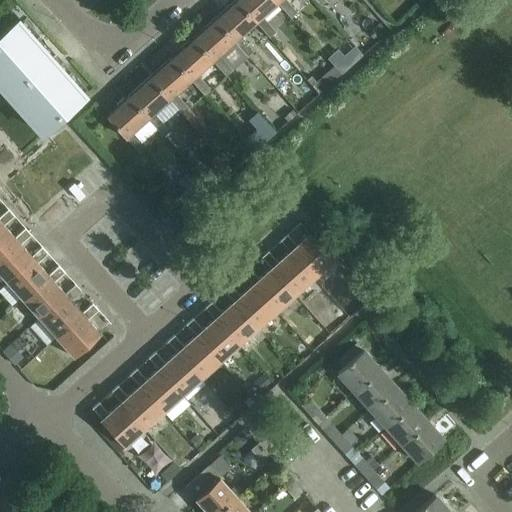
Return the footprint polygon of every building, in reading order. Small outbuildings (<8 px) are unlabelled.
[(233,40),(233,41),(247,56),(253,51),(239,35),(255,21),(236,0),(215,19),(233,40)] [(255,21),(269,37),(275,31),(261,16),(277,2),(275,0),(236,0),(255,21)] [(275,0),(277,2),(290,18),(297,12),(286,0),(275,0)] [(212,60),(225,75),(232,70),(218,54),(233,41),(233,40),(215,19),(193,39),(212,60)] [(0,68),(35,109),(27,116),(41,131),(83,94),(17,20),(0,35),(0,68)] [(190,79),(204,95),(210,89),(196,74),(212,60),(193,39),(171,58),(190,79)] [(168,98),(182,114),(188,108),(174,93),(190,79),(171,58),(150,77),(168,98)] [(147,118),(146,118),(160,133),(167,128),(153,112),(168,98),(150,77),(128,97),(147,118)] [(147,118),(128,97),(106,116),(125,137),(139,153),(145,147),(131,131),(146,118),(147,118)] [(254,128),(265,140),(274,132),(264,120),(254,128)] [(11,155),(5,148),(0,151),(0,162),(2,164),(11,155)] [(209,191),(199,179),(177,199),(187,211),(209,191)] [(0,250),(15,237),(14,237),(3,225),(14,215),(8,209),(0,216),(0,250)] [(511,220),(478,250),(511,290),(511,220)] [(15,237),(0,250),(0,275),(4,280),(31,256),(20,244),(30,234),(25,228),(14,237),(15,237)] [(314,277),(333,260),(308,232),(307,233),(308,234),(296,245),(287,234),(280,240),(290,250),(314,277)] [(31,256),(4,280),(21,299),(48,275),(37,262),(47,253),(42,247),(31,256)] [(271,267),(295,294),(314,277),(290,250),(277,262),(268,251),(262,257),(271,267)] [(48,275),(21,299),(38,318),(65,294),(54,281),(64,272),(58,266),(48,275)] [(252,284),(276,311),(295,294),(271,267),(258,278),(249,268),(243,274),(252,284)] [(82,313),(82,312),(70,300),(81,291),(75,284),(65,294),(38,318),(55,337),(82,313)] [(252,284),(240,295),(230,285),(224,290),(233,301),(257,328),(276,311),(252,284)] [(215,317),(239,344),(257,328),(233,301),(221,312),(211,301),(205,307),(214,318),(215,317)] [(55,337),(72,356),(100,331),(99,330),(98,331),(87,319),(98,309),(92,303),(82,312),(82,313),(55,337)] [(215,317),(214,318),(202,329),(193,318),(186,324),(196,334),(220,361),(239,344),(215,317)] [(196,334),(183,345),(174,335),(167,341),(177,351),(201,378),(220,361),(196,334)] [(353,391),(380,367),(363,348),(336,372),(353,391)] [(177,351),(164,362),(155,352),(149,357),(158,368),(182,394),(201,378),(177,351)] [(269,376),(278,387),(289,378),(280,367),(269,376)] [(369,408),(395,384),(380,367),(353,391),(369,408)] [(136,369),(130,374),(139,385),(139,384),(163,411),(182,394),(158,368),(146,379),(136,369)] [(121,401),(145,428),(163,411),(139,384),(139,385),(127,396),(117,385),(111,391),(120,401),(121,401)] [(385,426),(411,402),(395,384),(369,408),(385,426)] [(308,398),(301,405),(311,417),(319,410),(308,398)] [(121,401),(120,401),(108,413),(99,402),(92,408),(101,417),(100,418),(125,445),(145,428),(121,401)] [(401,444),(427,420),(411,402),(385,426),(401,444)] [(322,429),(333,441),(341,434),(349,426),(339,415),(331,423),(330,422),(322,429)] [(427,420),(401,444),(417,462),(444,438),(427,420)] [(341,434),(333,441),(344,452),(351,446),(341,434)] [(268,453),(258,442),(251,449),(260,460),(268,453)] [(195,499),(206,511),(218,511),(237,496),(219,477),(231,466),(220,454),(184,487),(194,499),(195,499)] [(362,457),(354,464),(365,476),(372,469),(362,457)] [(372,469),(365,476),(376,488),(392,473),(381,461),(372,469)] [(275,477),(285,487),(292,480),(283,470),(275,477)] [(292,480),(285,487),(294,497),(302,491),(292,480)] [(451,511),(435,494),(414,511),(451,511)] [(251,511),(237,496),(218,511),(251,511)]
